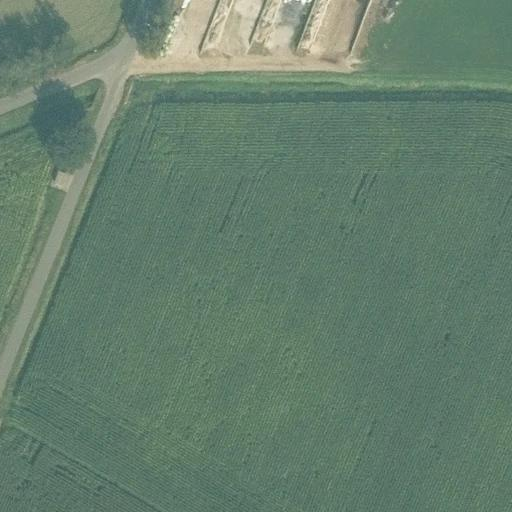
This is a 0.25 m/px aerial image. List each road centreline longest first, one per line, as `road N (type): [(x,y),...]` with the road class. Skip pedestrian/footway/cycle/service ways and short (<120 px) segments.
road 1 (unclassified): [(125,64),(0,386)]
road 2 (unclassified): [(0,105),(98,66),(125,64)]
